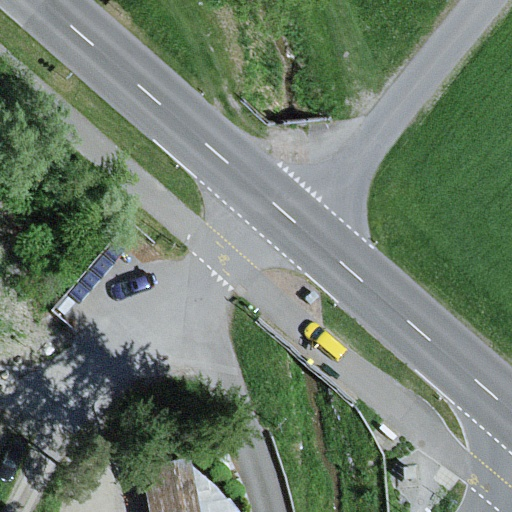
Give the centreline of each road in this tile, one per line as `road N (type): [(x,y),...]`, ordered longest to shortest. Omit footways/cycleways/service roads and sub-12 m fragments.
road 1 (primary): [(287,216),(38,0)]
road 2 (unclassified): [(287,216),(341,176),(486,0)]
road 3 (primary): [(330,255),(511,415)]
road 4 (unclassified): [(274,511),(193,289)]
road 5 (track): [(0,379),(70,363),(150,324)]
